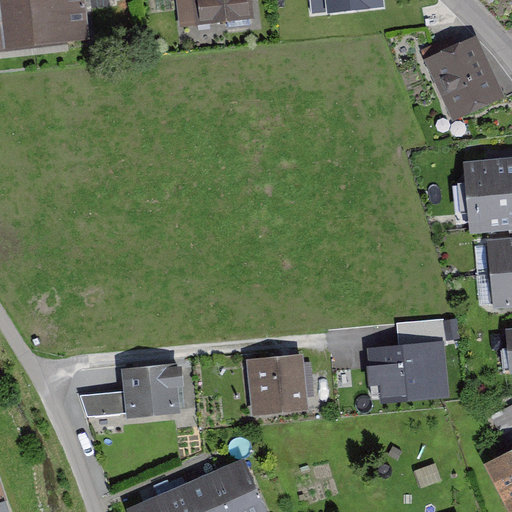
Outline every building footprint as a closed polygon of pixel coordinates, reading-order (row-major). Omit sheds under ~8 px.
[(86,0),(0,0),(7,45),(91,35),(86,0)] [(253,0),(198,0),(202,21),(255,14),(253,0)] [(310,0),(312,13),(384,6),(383,0),(310,0)] [(476,32),(426,57),(456,118),(506,93),(476,32)] [(511,226),(511,153),(467,158),(474,230),(511,226)] [(511,237),(487,240),(491,275),(511,272),(511,237)] [(511,272),(491,275),(495,308),(511,306),(511,272)] [(444,340),(367,348),(373,405),(450,397),(444,340)] [(303,354),(247,359),(252,415),(308,410),(303,354)] [(181,360),(121,365),(123,389),(125,412),(125,415),(185,410),(181,360)] [(123,389),(80,393),(88,415),(125,412),(123,389)] [(511,454),(511,453),(511,406),(492,417),(511,454)] [(511,453),(511,454),(491,464),(511,505),(511,453)] [(265,511),(243,460),(212,473),(228,511),(265,511)] [(195,511),(228,511),(212,473),(184,485),(195,511)] [(12,511),(0,476),(0,511),(12,511)] [(159,511),(195,511),(184,485),(154,497),(159,511)] [(128,511),(159,511),(154,497),(127,508),(128,511)]
